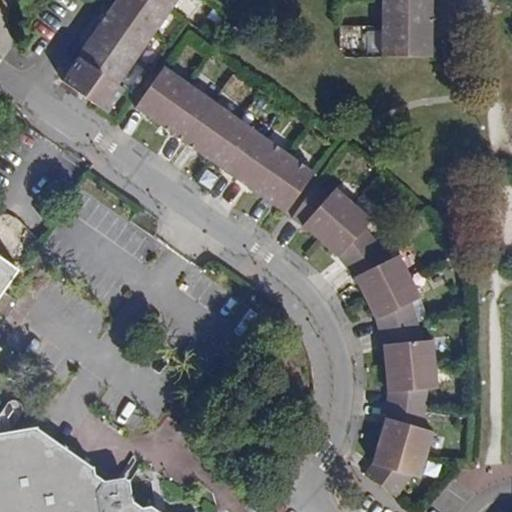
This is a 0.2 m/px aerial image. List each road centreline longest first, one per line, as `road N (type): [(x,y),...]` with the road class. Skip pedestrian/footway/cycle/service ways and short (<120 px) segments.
road 1 (residential): [(325,511),(313,495),(316,476),(346,394),(329,335),(313,311),(256,255),(22,88)]
road 2 (residential): [(485,0),(501,496)]
